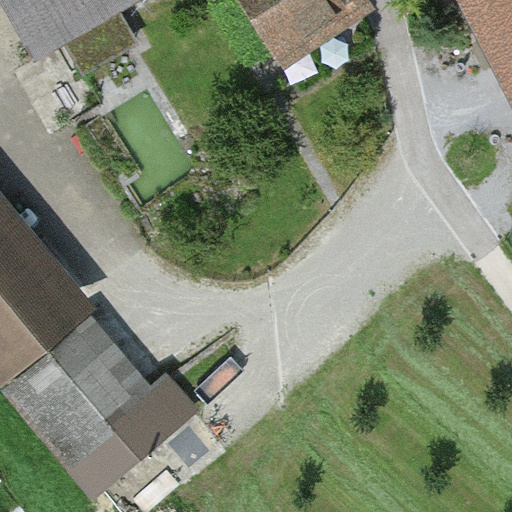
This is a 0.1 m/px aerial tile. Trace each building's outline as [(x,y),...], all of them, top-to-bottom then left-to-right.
[(380,0),(263,0),(306,63),(386,8),(380,0)] [(511,0),(489,0),(511,43),(511,0)] [(72,35),(85,69),(151,43),(138,10),(72,35)] [(0,191),(0,359),(92,472),(174,404),(0,191)] [(0,485),(10,478),(0,466),(0,485)]
